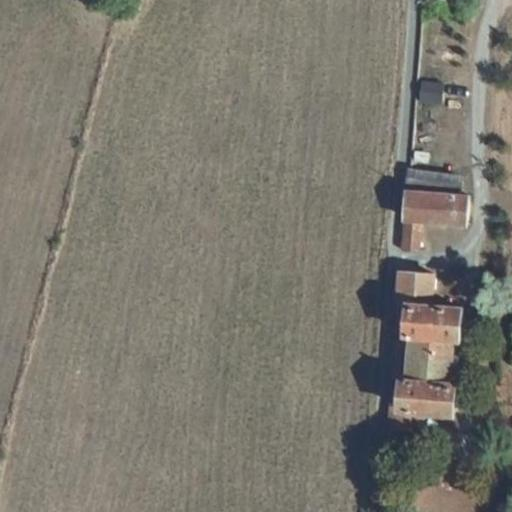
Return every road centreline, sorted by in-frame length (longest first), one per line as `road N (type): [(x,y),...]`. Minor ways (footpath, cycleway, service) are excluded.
road 1 (unclassified): [(414,0),(377,511)]
road 2 (track): [(396,255),(447,262),(476,233),(485,203),(478,118),(497,0)]
